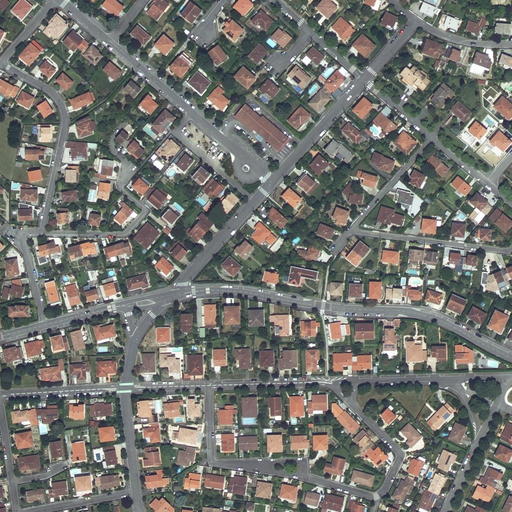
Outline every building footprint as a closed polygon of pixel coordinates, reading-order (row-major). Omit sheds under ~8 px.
[(7,0),(1,0),(0,2),(0,8),(2,11),(10,2),(7,0)] [(25,15),(26,16),(29,12),(28,12),(32,7),(24,0),(20,0),(12,10),(22,19),(25,15)] [(116,16),(119,11),(123,6),(114,0),(106,0),(102,5),(116,16)] [(156,2),(152,7),(147,13),(156,20),(169,4),(163,0),(155,0),(156,2)] [(239,0),(234,6),(238,11),(243,15),(253,4),(248,0),(239,0)] [(327,0),(323,0),(321,2),(317,7),(329,17),(337,8),(327,0)] [(373,8),(376,9),(379,11),(381,7),(379,6),(381,1),(377,0),(365,0),(365,3),(374,6),(373,8)] [(181,14),(186,18),(192,22),(201,10),(191,1),(181,14)] [(423,2),(421,6),(419,11),(432,16),(436,7),(423,2)] [(262,27),(266,30),(273,22),(261,11),(252,21),(256,25),(258,23),(262,27)] [(386,12),(383,18),(380,23),(392,29),(398,18),(386,12)] [(439,22),(444,23),(449,25),(448,27),(457,30),(460,21),(442,14),(439,22)] [(67,26),(62,21),(57,17),(48,28),(51,31),(57,37),(67,26)] [(231,37),(233,38),(235,40),(244,30),(232,20),(230,18),(226,22),(227,22),(225,25),(227,26),(225,29),(232,35),(231,37)] [(341,34),(340,35),(340,36),(346,41),(354,31),(352,28),(352,27),(342,18),(333,27),(341,34)] [(482,18),(481,20),(480,22),(477,21),(476,24),(468,21),(465,29),(477,33),(478,30),(479,31),(481,26),(484,27),(487,20),(482,18)] [(496,27),(495,27),(495,33),(511,35),(511,24),(496,23),(496,27)] [(138,38),(142,41),(145,44),(151,38),(137,26),(131,34),(137,39),(138,38)] [(61,42),(74,52),(84,38),(71,29),(61,42)] [(291,38),(287,34),(283,31),(282,32),(279,29),(272,37),(283,47),(291,38)] [(155,45),(160,50),(165,54),(174,44),(164,35),(155,45)] [(354,44),(358,47),(361,51),(360,52),(366,57),(375,47),(362,35),(354,44)] [(88,44),(86,42),(83,40),(77,47),(82,51),(87,45),(88,44)] [(440,48),(441,45),(427,40),(423,52),(437,57),(439,51),(443,53),(444,50),(440,48)] [(43,49),(34,41),(21,55),(25,59),(24,60),(28,63),(33,58),(34,59),(43,49)] [(249,56),(253,59),(257,63),(267,51),(259,44),(249,56)] [(102,56),(98,52),(99,51),(95,48),(93,50),(87,45),(81,52),(95,65),(102,56)] [(220,61),(220,60),(226,56),(218,45),(208,52),(217,64),(220,61)] [(324,57),(313,47),(307,55),(313,61),(311,63),(315,67),(324,57)] [(460,57),(459,57),(461,52),(452,49),(449,48),(445,56),(458,62),(460,57)] [(181,54),(170,68),(181,77),(194,61),(184,53),(182,55),(181,54)] [(491,62),(489,61),(487,60),(488,57),(477,53),(473,62),(489,68),(491,62)] [(511,67),(511,57),(502,54),(499,62),(511,67)] [(50,77),(53,73),(55,70),(45,62),(40,68),(50,77)] [(110,76),(109,77),(107,79),(111,82),(114,79),(114,80),(121,72),(110,62),(103,70),(110,76)] [(247,87),(251,82),(255,77),(243,66),(235,76),(247,87)] [(301,88),(306,83),(310,79),(297,66),(288,75),(301,88)] [(348,72),(342,67),(338,71),(344,76),(348,72)] [(407,78),(408,77),(411,79),(409,81),(414,85),(415,83),(419,86),(420,85),(424,89),(430,82),(420,74),(421,73),(414,67),(410,72),(406,69),(402,73),(407,78)] [(337,88),(340,85),(346,78),(344,76),(338,71),(337,70),(325,83),(326,84),(324,87),(330,93),(333,90),(334,91),(337,88)] [(202,93),(206,88),(211,83),(198,71),(189,81),(202,93)] [(67,88),(70,85),(73,82),(63,73),(57,80),(67,88)] [(266,92),(269,94),(272,97),(279,89),(268,79),(260,89),(264,93),(266,92)] [(4,82),(1,80),(0,80),(0,90),(10,96),(13,90),(10,87),(11,86),(7,83),(7,84),(6,84),(3,83),(4,82)] [(135,95),(138,93),(140,90),(133,85),(134,83),(131,81),(124,89),(133,97),(135,95)] [(437,104),(439,106),(442,108),(445,104),(441,101),(448,93),(451,96),(454,92),(444,83),(439,89),(438,88),(433,93),(428,99),(436,106),(437,104)] [(297,85),(295,88),(300,93),(303,90),(297,85)] [(222,110),(225,105),(229,101),(220,93),(223,90),(218,86),(216,89),(208,98),(222,110)] [(334,91),(331,94),(336,98),(342,92),(337,88),(334,91)] [(308,103),(313,108),(318,112),(329,100),(320,91),(308,103)] [(29,108),(31,103),(34,99),(22,93),(18,102),(29,108)] [(88,103),(86,99),(85,94),(71,100),(75,108),(88,103)] [(158,105),(156,103),(153,101),(155,99),(149,95),(140,105),(150,114),(158,105)] [(509,119),(511,115),(511,104),(503,96),(494,106),(509,119)] [(39,106),(42,111),(45,116),(53,111),(46,101),(43,103),(39,98),(35,105),(37,107),(39,106)] [(362,102),(358,107),(354,111),(362,118),(373,106),(364,98),(361,101),(362,102)] [(464,121),(468,117),(471,112),(458,101),(450,109),(464,121)] [(279,149),(284,144),(288,139),(261,115),(259,117),(245,104),(236,114),(252,128),(253,126),(279,149)] [(381,112),(388,116),(391,109),(385,105),(381,112)] [(288,120),(293,124),(298,129),(310,115),(301,107),(288,120)] [(157,130),(161,132),(162,134),(175,118),(166,111),(153,126),(155,128),(157,130)] [(383,131),(384,133),(386,134),(388,132),(390,134),(395,128),(390,123),(391,122),(383,115),(375,124),(378,127),(379,125),(384,129),(383,131)] [(78,126),(77,127),(78,131),(79,131),(81,137),(93,133),(92,130),(89,122),(88,118),(77,123),(78,126)] [(480,138),(483,134),(486,130),(476,121),(469,130),(480,138)] [(356,143),(359,139),(363,136),(367,140),(371,136),(363,129),(359,132),(349,123),(342,130),(356,143)] [(42,129),(42,133),(42,138),(39,138),(39,142),(50,142),(50,138),(51,138),(51,125),(39,125),(39,126),(40,126),(40,129),(42,129)] [(152,131),(158,136),(161,132),(157,130),(155,128),(152,131)] [(121,145),(124,147),(129,141),(129,140),(128,141),(125,139),(127,137),(125,135),(125,134),(122,131),(116,139),(119,141),(122,144),(121,145)] [(399,147),(400,146),(400,145),(408,152),(416,143),(404,131),(394,142),(399,147)] [(494,145),(495,145),(495,144),(503,150),(511,141),(499,131),(490,142),(494,145)] [(129,141),(124,147),(127,150),(127,149),(133,154),(134,153),(140,157),(145,151),(139,147),(140,146),(136,143),(135,144),(133,142),(134,141),(131,138),(129,141)] [(336,150),(340,154),(345,158),(343,160),(347,164),(353,156),(341,145),(339,146),(333,140),(324,150),(331,156),(336,150)] [(167,164),(171,160),(174,155),(173,155),(179,148),(170,141),(163,149),(160,146),(156,152),(155,153),(158,156),(167,164)] [(72,148),(72,158),(79,157),(79,160),(87,159),(86,147),(88,146),(95,147),(95,144),(72,142),(73,148),(72,148)] [(45,160),(45,156),(45,152),(40,152),(40,150),(33,150),(32,159),(41,159),(41,160),(45,160)] [(175,166),(180,170),(184,174),(185,173),(184,172),(194,161),(183,151),(173,162),(176,165),(175,166)] [(390,172),(392,168),(393,164),(391,163),(392,161),(382,156),(382,155),(375,152),(371,161),(379,165),(378,167),(390,172)] [(149,163),(156,157),(153,154),(147,161),(149,163)] [(310,165),(315,169),(320,174),(329,164),(320,155),(310,165)] [(430,166),(436,171),(442,176),(448,169),(432,155),(427,161),(431,165),(430,166)] [(93,177),(106,179),(107,175),(110,176),(111,171),(112,171),(113,167),(112,167),(112,163),(101,162),(100,166),(103,167),(101,174),(93,173),(93,177)] [(195,180),(196,179),(197,178),(202,183),(207,177),(207,178),(210,175),(200,167),(191,177),(195,180)] [(78,171),(73,170),(68,170),(68,175),(67,175),(67,182),(78,182),(78,171)] [(365,179),(364,181),(363,184),(375,188),(378,178),(363,173),(363,172),(359,170),(357,176),(365,179)] [(414,176),(412,179),(410,182),(419,187),(425,176),(414,170),(412,175),(414,176)] [(31,181),(34,180),(38,180),(37,178),(41,177),(40,171),(29,172),(31,181)] [(297,183),(302,188),(306,192),(315,182),(306,174),(297,183)] [(106,179),(93,177),(91,177),(90,183),(94,183),(94,182),(100,183),(98,198),(109,199),(110,188),(108,188),(109,184),(105,184),(106,179)] [(465,194),(468,191),(471,188),(458,177),(452,184),(465,194)] [(217,197),(221,192),(225,188),(220,184),(220,185),(212,178),(205,186),(208,189),(205,193),(210,197),(213,193),(217,197)] [(139,179),(136,182),(133,186),(143,194),(149,187),(139,179)] [(355,188),(350,184),(343,193),(350,198),(350,202),(362,204),(363,194),(354,192),(355,188)] [(157,191),(156,190),(156,191),(153,188),(146,197),(149,199),(149,200),(160,209),(167,199),(165,198),(159,193),(157,191)] [(21,199),(26,200),(31,200),(31,198),(37,199),(38,191),(22,189),(21,199)] [(159,189),(157,191),(159,193),(165,198),(167,195),(159,189)] [(294,206),(298,203),(301,199),(289,189),(283,196),(294,206)] [(411,200),(412,200),(413,196),(409,195),(410,192),(398,189),(397,193),(399,193),(397,201),(410,204),(411,200)] [(78,200),(77,195),(76,191),(62,193),(63,202),(78,200)] [(231,205),(232,206),(233,206),(236,203),(234,201),(237,198),(231,193),(221,205),(226,210),(231,205)] [(481,210),(484,206),(487,202),(477,193),(470,201),(477,207),(481,210)] [(121,205),(122,206),(123,208),(114,218),(121,224),(128,217),(129,218),(134,212),(121,201),(120,202),(122,204),(121,205)] [(204,210),(209,213),(214,204),(210,201),(204,210)] [(220,204),(216,209),(223,214),(226,210),(221,205),(220,204)] [(269,217),(275,222),(281,228),(287,221),(273,207),(268,213),(271,215),(269,217)] [(346,222),(348,217),(349,212),(337,207),(333,218),(346,222)] [(401,223),(402,220),(403,217),(393,214),(393,210),(382,207),(378,219),(389,223),(390,220),(401,223)] [(60,223),(61,222),(62,222),(62,224),(70,223),(68,213),(70,213),(69,209),(62,208),(62,214),(59,215),(60,223)] [(86,219),(88,220),(90,220),(90,222),(93,222),(93,225),(99,226),(101,216),(91,214),(92,209),(88,208),(86,219)] [(172,225),(175,221),(179,217),(169,209),(162,217),(172,225)] [(492,220),(499,211),(497,209),(489,218),(492,220)] [(19,218),(20,219),(20,220),(33,220),(32,210),(19,210),(19,218)] [(511,223),(509,221),(506,218),(507,217),(499,211),(492,220),(505,231),(511,223)] [(480,212),(475,220),(479,223),(484,214),(480,212)] [(213,223),(202,213),(198,218),(201,220),(189,234),(197,241),(213,223)] [(426,230),(431,230),(435,231),(436,220),(423,219),(421,231),(426,231),(426,230)] [(252,236),(256,240),(260,243),(270,232),(260,222),(255,227),(258,230),(252,236)] [(148,223),(144,227),(140,232),(142,235),(137,240),(146,248),(160,234),(148,223)] [(463,237),(464,231),(465,225),(453,223),(451,235),(463,237)] [(324,236),(327,237),(331,239),(334,229),(321,224),(317,233),(324,235),(324,236)] [(166,226),(162,230),(167,235),(171,230),(166,226)] [(478,236),(479,236),(481,237),(481,239),(489,239),(490,230),(482,229),(482,231),(478,230),(478,236)] [(189,248),(178,239),(176,243),(178,245),(171,253),(179,260),(182,256),(183,257),(187,252),(186,252),(189,248)] [(238,246),(236,248),(235,250),(243,258),(253,247),(246,240),(239,247),(238,246)] [(355,251),(362,257),(370,248),(361,241),(357,245),(358,246),(355,251)] [(60,253),(60,249),(59,246),(56,247),(55,244),(51,245),(51,243),(47,244),(49,254),(57,252),(58,253),(60,253)] [(92,254),(94,253),(96,253),(94,243),(85,245),(85,244),(81,244),(84,254),(91,252),(92,254)] [(127,255),(129,255),(132,254),(128,243),(120,245),(119,244),(115,245),(118,254),(126,252),(127,255)] [(178,245),(176,243),(168,251),(171,253),(178,245)] [(42,256),(49,254),(47,244),(43,245),(43,247),(40,248),(40,251),(37,252),(38,258),(42,257),(42,256)] [(75,256),(84,254),(81,244),(69,248),(72,259),(75,258),(75,256)] [(118,254),(115,245),(111,246),(111,248),(108,248),(107,247),(104,248),(105,253),(107,259),(110,258),(110,257),(118,254)] [(303,254),(302,256),(301,258),(304,259),(305,255),(316,259),(320,250),(310,246),(308,251),(305,250),(303,254)] [(423,257),(424,249),(416,248),(416,249),(411,249),(409,258),(408,261),(423,262),(423,257)] [(428,250),(424,249),(423,257),(427,257),(427,260),(436,261),(437,253),(428,251),(428,250)] [(399,253),(395,253),(391,252),(391,251),(384,250),(382,260),(397,262),(399,253)] [(156,265),(161,270),(165,274),(168,271),(169,273),(174,268),(166,261),(169,258),(162,251),(159,254),(162,258),(156,265)] [(352,254),(351,254),(351,253),(347,257),(356,265),(362,257),(355,251),(352,254)] [(460,254),(455,253),(450,252),(449,262),(459,263),(458,267),(462,268),(463,263),(464,256),(459,256),(460,254)] [(471,257),(464,256),(463,263),(476,264),(477,256),(471,255),(471,257)] [(230,270),(232,272),(235,274),(241,267),(230,256),(221,266),(228,272),(230,270)] [(8,276),(14,275),(19,274),(17,260),(6,262),(8,276)] [(289,283),(294,284),(299,285),(301,276),(316,279),(317,272),(292,267),(289,283)] [(88,271),(88,272),(88,273),(91,272),(93,280),(97,279),(95,270),(88,271)] [(276,284),(278,279),(279,274),(266,271),(265,272),(263,281),(276,284)] [(502,275),(501,273),(500,272),(498,273),(497,272),(493,274),(497,282),(504,280),(506,284),(510,283),(508,279),(506,273),(502,275)] [(139,285),(139,288),(142,287),(142,286),(149,284),(146,274),(136,276),(139,285)] [(136,288),(139,288),(139,285),(136,276),(127,279),(130,290),(136,288)] [(51,304),(56,303),(61,302),(55,280),(45,283),(51,304)] [(376,297),(376,294),(376,292),(380,292),(381,282),(370,281),(370,296),(376,297)] [(107,284),(107,283),(104,283),(104,285),(103,285),(106,296),(117,293),(114,282),(107,284)] [(330,293),(336,294),(341,294),(342,283),(331,282),(330,293)] [(349,295),(355,296),(361,296),(361,284),(350,283),(349,295)] [(386,288),(385,298),(393,299),(393,297),(399,297),(399,295),(405,295),(406,288),(407,284),(402,284),(402,288),(394,288),(393,289),(386,288)] [(71,305),(76,304),(81,303),(76,285),(66,287),(71,305)] [(22,288),(18,287),(13,286),(12,289),(4,288),(2,297),(8,298),(9,294),(21,297),(23,291),(21,291),(22,288)] [(406,288),(405,295),(411,296),(411,298),(417,299),(418,290),(406,288)] [(88,300),(91,299),(94,298),(98,297),(96,289),(86,292),(88,300)] [(439,303),(440,299),(442,294),(428,290),(426,299),(439,303)] [(454,310),(457,311),(460,312),(465,300),(453,294),(447,307),(454,310)] [(28,306),(22,306),(16,306),(16,308),(11,307),(11,316),(28,316),(28,306)] [(205,323),(210,323),(215,323),(215,306),(205,306),(205,323)] [(239,306),(232,307),(226,307),(226,323),(239,323),(239,306)] [(474,321),(477,322),(480,324),(486,314),(473,307),(467,316),(474,320),(474,321)] [(509,312),(505,310),(502,314),(496,311),(488,326),(500,331),(509,312)] [(263,311),(256,311),(250,311),(250,325),(263,325),(263,311)] [(192,314),(187,314),(182,314),(182,331),(192,331),(192,314)] [(288,335),(287,314),(274,315),(274,321),(274,324),(276,324),(276,326),(275,326),(275,335),(288,335)] [(315,322),(310,322),(305,322),(305,321),(301,321),(301,335),(316,334),(315,322)] [(340,322),(335,322),(329,323),(332,339),(343,337),(340,322)] [(373,337),(373,331),(372,324),(355,324),(356,338),(373,337)] [(99,327),(94,328),(98,342),(110,339),(116,337),(113,327),(100,330),(99,327)] [(170,329),(163,329),(157,329),(157,342),(170,342),(170,329)] [(393,329),(389,329),(385,329),(385,341),(383,341),(383,349),(395,349),(395,335),(393,335),(393,329)] [(80,332),(71,335),(76,351),(85,349),(80,332)] [(57,337),(51,339),(54,352),(63,349),(64,352),(70,350),(67,339),(62,340),(61,337),(57,337)] [(38,342),(25,346),(28,358),(38,355),(38,356),(42,355),(41,350),(45,349),(43,342),(39,343),(38,342)] [(421,342),(414,342),(407,342),(407,360),(421,360),(421,342)] [(472,351),(468,348),(465,346),(465,347),(462,348),(462,345),(455,345),(455,362),(460,362),(460,363),(467,363),(468,360),(472,360),(472,351)] [(431,356),(434,356),(437,356),(437,357),(446,357),(446,346),(432,346),(431,356)] [(15,348),(3,351),(7,363),(23,359),(21,349),(16,350),(15,348)] [(235,349),(235,354),(236,358),(240,358),(240,367),(250,367),(249,349),(235,349)] [(318,358),(318,354),(318,349),(306,350),(306,370),(316,369),(316,358),(318,358)] [(214,350),(214,356),(214,362),(220,362),(220,364),(226,364),(225,350),(214,350)] [(273,365),(273,358),(273,351),(260,351),(260,364),(268,364),(268,365),(273,365)] [(296,366),(296,358),(296,351),(284,351),(284,358),(278,359),(278,369),(284,369),(284,367),(291,367),(291,366),(296,366)] [(352,353),(333,354),(333,368),(338,368),(338,370),(343,370),(343,365),(343,363),(346,363),(346,365),(352,365),(352,361),(352,353)] [(143,354),(144,360),(144,365),(141,365),(141,372),(155,372),(154,354),(143,354)] [(159,355),(159,364),(170,364),(170,366),(170,370),(175,370),(175,372),(180,372),(179,359),(175,359),(175,356),(171,357),(171,354),(159,354),(159,355)] [(202,355),(195,356),(188,356),(188,374),(202,374),(202,355)] [(362,367),(366,367),(371,367),(370,355),(357,356),(357,361),(352,361),(352,365),(352,369),(362,369),(362,367)] [(59,368),(41,370),(43,381),(53,379),(53,382),(61,381),(60,372),(65,372),(62,360),(58,361),(59,368)] [(116,363),(98,363),(98,377),(108,377),(108,374),(116,373),(116,363)] [(90,365),(71,367),(71,376),(77,375),(78,381),(86,380),(86,373),(91,372),(90,365)] [(326,396),(319,396),(312,396),(312,402),(307,402),(308,414),(313,414),(312,410),(326,410),(326,396)] [(269,397),(269,402),(269,407),(271,407),(271,416),(275,416),(280,416),(280,397),(269,397)] [(302,397),(296,397),(290,397),(290,416),(303,415),(302,397)] [(255,398),(248,398),(242,398),(242,415),(255,415),(255,398)] [(194,404),(194,402),(194,399),(189,399),(190,416),(200,415),(199,404),(194,404)] [(178,400),(168,401),(169,404),(163,404),(164,411),(169,411),(170,416),(180,415),(178,400)] [(149,401),(140,402),(142,416),(148,416),(149,423),(152,423),(157,422),(156,414),(150,415),(149,401)] [(233,405),(230,404),(226,405),(226,410),(220,410),(220,424),(232,424),(232,410),(233,410),(233,405)] [(444,407),(443,407),(443,406),(436,412),(438,414),(430,421),(436,427),(454,410),(447,404),(444,407)] [(99,405),(95,406),(95,407),(96,418),(113,416),(112,406),(105,407),(99,407),(99,405)] [(79,408),(70,408),(70,418),(74,418),(85,418),(85,406),(79,406),(79,408)] [(49,410),(43,411),(43,410),(36,410),(36,411),(37,420),(43,420),(43,424),(54,423),(54,417),(58,416),(58,407),(49,407),(49,410)] [(380,414),(382,415),(383,417),(382,418),(388,424),(396,416),(387,407),(380,414)] [(13,424),(30,421),(30,424),(38,423),(37,420),(36,411),(32,411),(32,412),(32,416),(29,416),(28,412),(23,413),(20,414),(20,412),(12,413),(13,424)] [(359,426),(351,419),(344,411),(337,418),(352,433),(359,426)] [(436,412),(429,420),(430,421),(438,414),(436,412)] [(151,436),(151,439),(151,442),(161,441),(158,422),(157,422),(152,423),(152,428),(144,429),(145,437),(151,436)] [(401,430),(405,435),(409,439),(406,441),(410,446),(421,436),(408,423),(401,430)] [(466,428),(461,425),(456,423),(449,438),(459,442),(466,428)] [(511,424),(510,424),(504,436),(502,435),(500,439),(511,444),(511,424)] [(114,428),(100,429),(101,442),(115,441),(114,428)] [(195,443),(196,437),(197,431),(181,428),(179,440),(195,443)] [(366,434),(362,430),(353,439),(357,443),(358,442),(363,447),(360,450),(361,451),(358,454),(361,457),(362,456),(370,448),(366,444),(370,441),(370,440),(365,435),(366,434)] [(31,433),(16,435),(18,449),(33,446),(31,433)] [(233,433),(227,433),(222,433),(222,450),(233,450),(233,433)] [(281,435),(274,435),(268,435),(269,451),(281,450),(281,435)] [(291,436),(291,442),(291,448),(297,448),(297,446),(303,446),(303,447),(309,447),(308,439),(303,440),(303,435),(291,436)] [(327,435),(320,435),(314,435),(314,449),(327,448),(327,435)] [(257,446),(257,441),(257,436),(238,436),(239,449),(246,449),(246,447),(257,446)] [(61,442),(50,443),(52,458),(62,457),(61,442)] [(83,443),(72,444),(74,454),(75,462),(86,460),(83,443)] [(507,461),(510,456),(511,452),(511,451),(500,445),(495,455),(507,461)] [(155,465),(155,464),(154,463),(160,462),(159,451),(157,451),(156,446),(145,447),(146,453),(148,453),(149,459),(144,460),(144,466),(155,465)] [(180,451),(179,457),(177,464),(188,466),(189,461),(193,462),(196,448),(187,447),(186,452),(180,451)] [(383,458),(384,459),(385,459),(388,457),(378,447),(368,457),(376,466),(381,462),(380,461),(383,458)] [(372,450),(370,448),(362,456),(363,458),(372,450)] [(453,454),(444,450),(438,462),(439,463),(437,467),(446,471),(451,462),(452,459),(451,459),(453,454)] [(115,451),(105,453),(105,455),(106,457),(106,459),(106,462),(104,462),(105,468),(118,466),(115,451)] [(40,468),(38,456),(18,459),(19,464),(18,464),(18,466),(19,465),(20,471),(40,468)] [(345,459),(339,458),(334,456),(332,464),(326,463),(324,469),(341,474),(345,459)] [(423,463),(418,460),(414,458),(407,472),(416,476),(423,463)] [(494,488),(496,483),(492,481),(497,471),(489,467),(484,477),(483,477),(480,481),(488,485),(486,489),(478,486),(474,495),(478,497),(488,501),(494,488)] [(371,486),(372,481),(373,476),(354,470),(351,480),(371,486)] [(157,486),(157,487),(163,486),(162,474),(146,476),(147,488),(151,488),(151,486),(157,486)] [(196,477),(194,476),(192,476),(191,479),(188,478),(188,479),(185,479),(184,486),(190,487),(199,489),(201,475),(197,474),(196,477)] [(225,477),(216,476),(207,474),(205,486),(223,488),(225,477)] [(428,490),(426,495),(420,507),(428,511),(435,497),(438,499),(439,495),(438,495),(445,478),(435,474),(427,490),(428,490)] [(119,476),(95,478),(96,487),(101,486),(102,489),(111,488),(111,486),(120,485),(119,476)] [(90,477),(76,479),(77,491),(92,490),(90,477)] [(397,490),(397,489),(396,489),(392,496),(402,501),(409,484),(412,485),(414,481),(407,477),(404,482),(401,481),(397,490)] [(241,480),(237,479),(234,479),(230,479),(228,492),(245,494),(247,478),(241,478),(241,480)] [(53,489),(49,490),(50,498),(59,497),(59,495),(67,494),(66,482),(52,484),(53,489)] [(272,484),(270,484),(267,483),(267,485),(258,483),(256,496),(270,497),(272,484)] [(295,499),(296,493),(297,487),(283,484),(280,497),(288,498),(295,499)] [(43,489),(27,492),(28,502),(45,499),(43,489)] [(321,495),(317,494),(313,492),(312,494),(307,492),(304,503),(318,506),(321,495)] [(331,496),(326,495),(321,511),(326,511),(327,508),(341,511),(345,498),(331,494),(331,496)] [(511,511),(511,496),(510,496),(503,510),(507,511),(511,511)] [(160,502),(158,500),(156,499),(151,505),(158,511),(174,511),(175,509),(163,498),(160,502)] [(361,506),(359,505),(353,503),(354,502),(349,500),(347,509),(351,510),(350,511),(362,511),(364,507),(361,506)] [(254,510),(255,503),(250,502),(247,502),(246,509),(254,510)] [(399,505),(394,503),(392,508),(389,507),(387,511),(397,511),(398,510),(399,505)]
